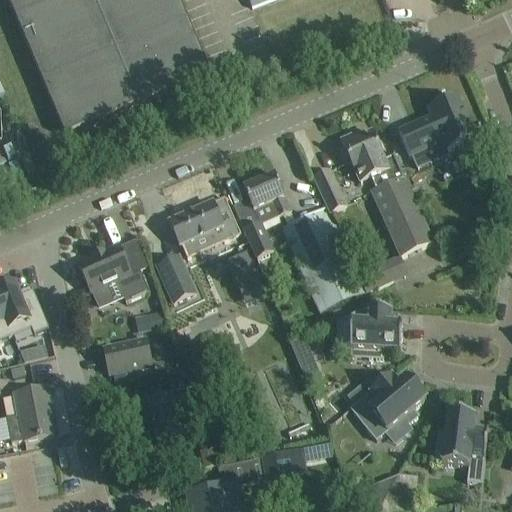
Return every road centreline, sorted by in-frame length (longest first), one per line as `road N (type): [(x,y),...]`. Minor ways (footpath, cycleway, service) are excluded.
road 1 (unclassified): [(41,224),(474,41)]
road 2 (residential): [(97,496),(41,224)]
road 3 (residential): [(511,337),(504,376),(489,380),(433,366),(428,341),(447,328)]
